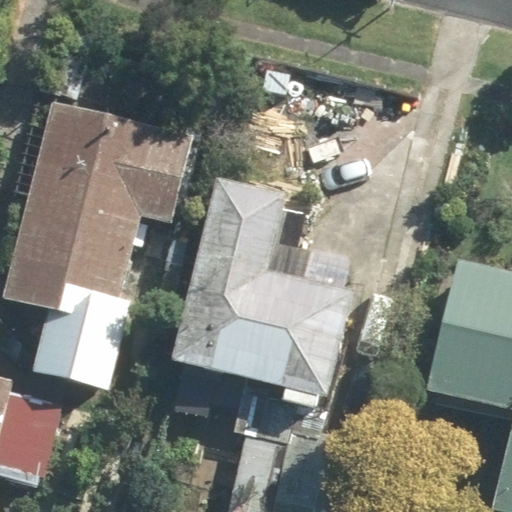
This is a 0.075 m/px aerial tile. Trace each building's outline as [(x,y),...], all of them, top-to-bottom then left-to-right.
[(176,143),(49,112),(0,305),(38,315),(22,382),(96,400),(116,318),(131,322),(176,143)] [(273,216),(199,198),(157,375),(316,413),(347,285),(261,265),(273,216)] [(511,511),(511,284),(450,268),(414,400),(502,423),(478,511),(511,511)] [(11,387),(0,384),(0,484),(27,491),(46,418),(6,408),(11,387)] [(327,511),(339,451),(282,440),(268,511),(327,511)] [(256,511),(263,454),(238,450),(230,511),(256,511)]
